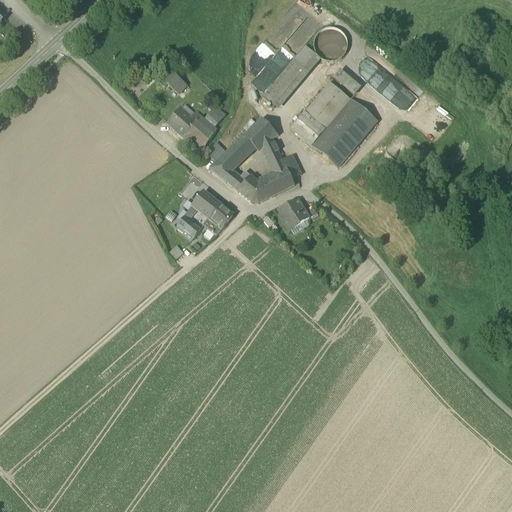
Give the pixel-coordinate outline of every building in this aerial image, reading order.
[(315,56),(319,61),(324,64),(331,65),(337,63),(342,59),(346,53),(346,47),(345,41),(341,36),(335,32),(329,31),(322,33),(317,37),(314,43),(313,49),(315,56)] [(262,99),(274,109),(316,59),(305,49),(262,99)] [(413,102),(369,57),(355,70),(399,116),(413,102)] [(320,62),(316,59),(274,109),(278,112),(320,62)] [(153,77),(163,86),(172,76),(162,67),(153,77)] [(361,90),(340,72),(332,80),(354,99),(361,90)] [(186,87),(172,76),(163,86),(177,97),(186,87)] [(376,124),(367,116),(330,85),(304,115),(333,140),(320,156),(328,162),(337,170),(376,124)] [(185,106),(181,111),(190,119),(194,114),(185,106)] [(208,111),(211,113),(212,111),(223,121),(226,117),(213,106),(208,111)] [(186,145),(199,156),(218,133),(215,130),(204,121),(194,113),(194,114),(190,119),(181,111),(179,110),(166,125),(187,144),(186,145)] [(215,130),(223,121),(212,111),(211,113),(204,121),(215,130)] [(291,131),(320,156),(333,140),(304,115),(291,131)] [(258,185),(275,198),(294,188),(291,182),(282,162),(272,141),(278,138),(261,120),(226,154),(215,164),(209,171),(223,182),(233,173),(256,151),(260,147),(262,152),(272,173),(274,177),(258,185)] [(207,156),(215,164),(226,154),(216,144),(207,156)] [(282,162),(291,182),(301,177),(292,157),(282,162)] [(231,189),(240,179),(233,173),(223,182),(231,189)] [(255,182),(258,185),(274,177),(272,173),(255,182)] [(244,174),(240,179),(245,183),(250,178),(244,174)] [(251,205),(258,206),(275,198),(258,185),(255,182),(250,178),(245,183),(240,179),(231,189),(251,205)] [(197,212),(208,220),(208,221),(219,207),(203,194),(192,208),(197,212)] [(275,213),(289,233),(290,232),(307,222),(308,221),(307,220),(304,215),(296,203),(275,213)] [(232,217),(219,207),(208,221),(221,231),(232,217)] [(192,208),(184,219),(188,223),(197,212),(192,208)] [(313,210),(304,215),(307,220),(316,214),(313,210)] [(261,222),(269,231),(274,227),(266,218),(261,222)] [(200,232),(188,223),(184,219),(177,227),(193,240),(200,232)] [(216,237),(221,231),(208,221),(208,220),(203,227),(208,231),(214,236),(216,237)] [(308,228),(307,222),(290,232),(294,237),(308,228)] [(190,245),(193,240),(177,227),(174,231),(190,245)] [(274,227),(269,231),(272,235),(277,231),(274,227)] [(209,242),(214,236),(208,231),(203,237),(209,242)] [(176,248),(168,256),(175,263),(183,255),(176,248)]
